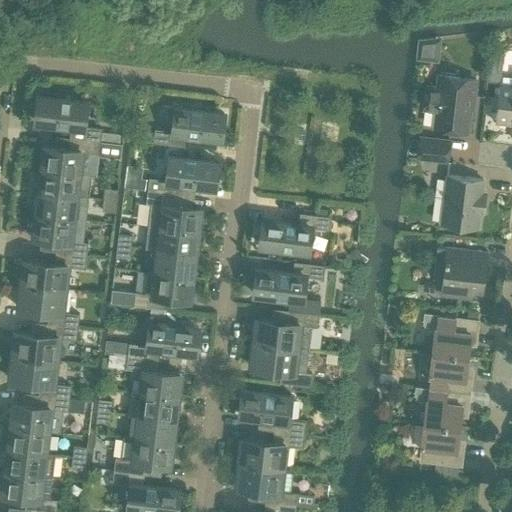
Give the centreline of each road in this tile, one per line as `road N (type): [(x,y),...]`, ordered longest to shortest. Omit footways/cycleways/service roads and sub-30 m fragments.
road 1 (residential): [(204,511),(254,89),(6,60)]
road 2 (residential): [(492,511),(511,383)]
